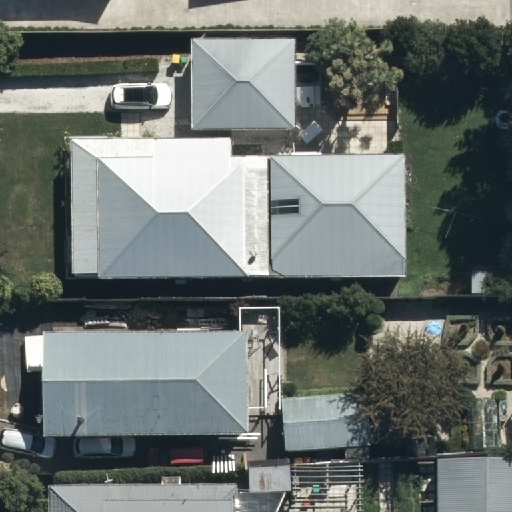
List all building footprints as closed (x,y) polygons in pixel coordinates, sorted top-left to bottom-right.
[(101,282),(102,288),(409,285),(412,164),(328,165),(328,148),(300,148),(299,53),(198,54),(199,141),(72,142),(75,282),(101,282)] [(253,339),(47,344),(49,448),(71,447),(71,453),(95,452),(94,447),(102,447),(103,453),(114,453),(114,447),(162,446),(162,463),(199,462),(198,446),(254,445),(253,418),(269,418),(267,367),(254,367),(253,339)] [(319,410),(283,412),(285,464),(370,461),(368,406),(347,407),(346,401),(319,402),(319,410)] [(511,511),(511,472),(439,474),(440,484),(439,511),(511,511)] [(396,511),(396,488),(337,488),(336,511),(396,511)] [(231,511),(231,501),(73,504),(72,511),(231,511)]
